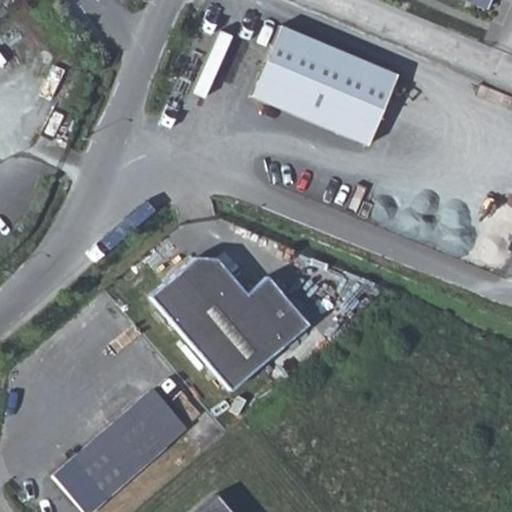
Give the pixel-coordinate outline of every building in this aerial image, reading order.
[(486,0),(462,0),(483,9),(486,0)] [(277,26),(248,96),(364,145),(394,75),(277,26)] [(192,260),(145,298),(226,394),(304,329),(263,280),(242,298),(212,261),(192,260)] [(145,393),(49,477),(78,511),(80,511),(176,428),(145,393)] [(228,511),(214,494),(193,511),(228,511)]
